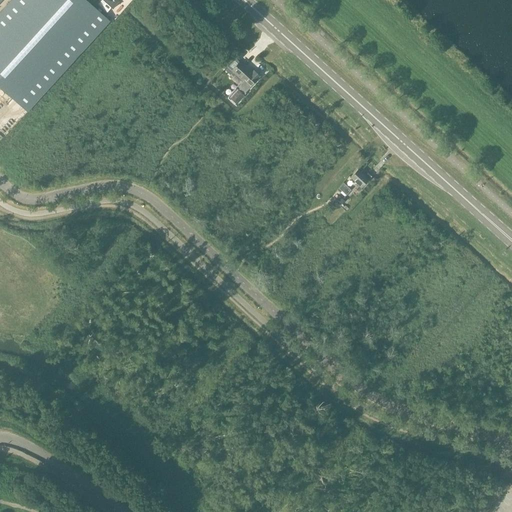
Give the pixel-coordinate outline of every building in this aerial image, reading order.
[(11,0),(8,4),(0,12),(0,85),(27,110),(109,20),(87,0),(11,0)] [(98,0),(100,1),(100,0),(103,0),(113,9),(120,0),(98,0)] [(237,59),(226,70),(231,75),(235,71),(245,81),(240,86),(245,91),(259,76),(255,71),(253,74),(241,63),(237,59)] [(238,90),(232,97),(238,103),(244,96),(238,90)] [(358,190),(370,178),(358,167),(349,176),(359,185),(356,188),(358,190)] [(343,182),(338,187),(346,194),(351,189),(343,182)] [(338,194),(334,199),(340,205),(345,200),(338,194)]
